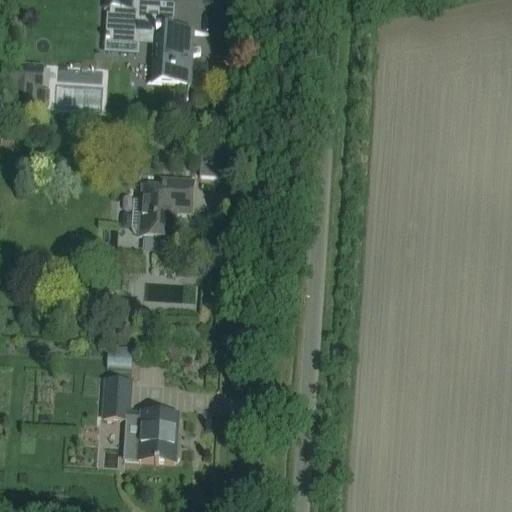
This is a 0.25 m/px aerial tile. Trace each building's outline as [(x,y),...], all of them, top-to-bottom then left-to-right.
[(106,0),(106,12),(110,13),(109,40),(158,43),(155,86),(190,88),(192,60),(201,58),(201,52),(192,51),(193,37),(208,37),(208,36),(193,35),(174,34),(176,7),(156,6),(137,5),(137,0),(106,0)] [(229,158),(206,156),(204,180),(228,182),(229,158)] [(138,239),(143,239),(172,241),(173,216),(189,217),(192,186),(166,184),(165,196),(146,194),(145,204),(134,203),(132,232),(135,236),(138,239)] [(113,318),(112,338),(136,339),(137,319),(113,318)] [(108,353),(107,373),(131,374),(132,354),(108,353)] [(104,426),(128,427),(128,428),(131,388),(106,386),(104,426)] [(175,450),(175,437),(176,418),(144,417),(142,443),(127,442),(126,463),(141,464),(141,465),(174,466),(174,464),(176,464),(178,462),(178,452),(177,450),(175,450)]
